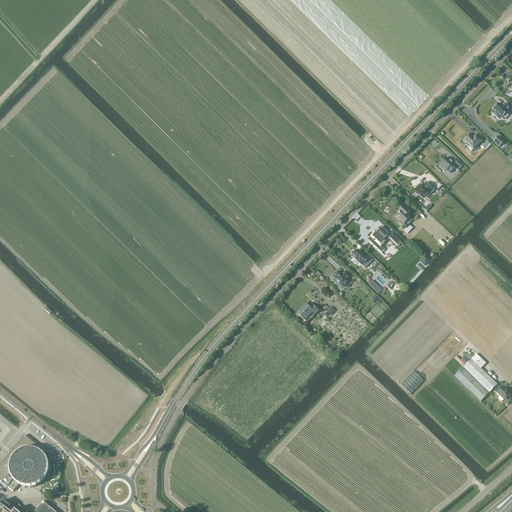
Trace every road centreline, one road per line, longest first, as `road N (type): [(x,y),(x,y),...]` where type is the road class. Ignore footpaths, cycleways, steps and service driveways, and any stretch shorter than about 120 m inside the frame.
road 1 (unclassified): [(149,511),(153,459),(203,374),(511,46)]
road 2 (secondary): [(153,438),(228,327),(511,31)]
